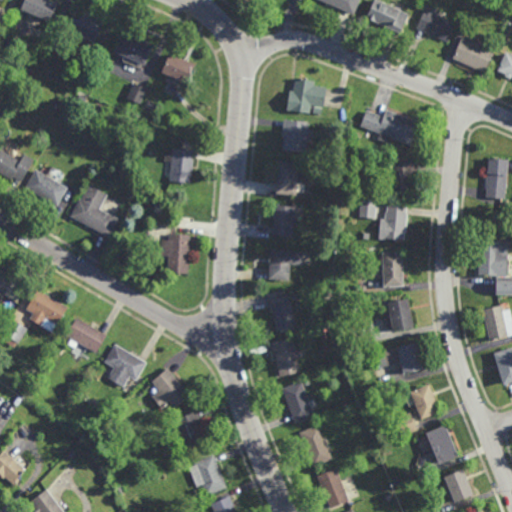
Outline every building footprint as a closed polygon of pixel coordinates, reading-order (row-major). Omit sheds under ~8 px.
[(48,21),(20,9),(23,0),(51,0),(56,2),(48,21)] [(359,0),(352,15),(318,0),(359,0)] [(399,33),(366,18),(373,0),(378,0),(408,14),(399,33)] [(446,20),(447,18),(456,22),(447,41),(430,33),(431,32),(417,26),(423,11),(422,10),(425,3),(434,7),(431,14),(446,20)] [(506,14),(501,12),(505,5),(509,8),(506,14)] [(93,42),(67,31),(75,12),(101,23),(93,42)] [(144,65),(114,51),(123,31),(153,45),(144,65)] [(484,72),(452,58),(462,36),(493,50),(484,72)] [(511,76),(510,79),(505,76),(506,74),(497,70),(505,51),(511,54),(511,76)] [(186,83),(161,72),(170,53),(195,65),(186,83)] [(140,103),(127,96),(135,79),(148,86),(140,103)] [(323,107),(309,106),(308,114),(286,111),(288,91),(292,92),(293,79),(313,81),(312,86),(325,88),(323,107)] [(153,108),(147,105),(149,100),(155,103),(153,108)] [(417,121),(410,143),(402,140),(401,142),(391,138),(391,137),(380,133),(379,134),(360,127),(366,110),(383,116),(385,109),(417,121)] [(304,150),(280,147),(283,120),(307,122),(304,150)] [(353,149),(346,148),(346,140),(354,141),(353,149)] [(192,173),(191,173),(190,182),(170,180),(171,161),(166,160),(166,147),(194,148),(192,173)] [(0,149),(20,161),(24,154),(33,159),(21,180),(13,176),(11,178),(0,171),(0,149)] [(385,163),(371,162),(371,152),(386,153),(385,163)] [(504,197),(485,195),(488,155),(508,157),(504,197)] [(303,183),(294,182),(293,193),(273,191),(276,158),(297,160),(296,165),(304,166),(303,183)] [(409,195),(389,193),(390,180),(386,180),(387,167),(392,168),(392,160),(412,162),(409,195)] [(56,204),(26,186),(36,168),(66,187),(56,204)] [(122,203),(115,216),(118,217),(109,235),(71,216),(79,198),(81,199),(88,184),(107,193),(106,195),(122,203)] [(73,194),(67,191),(70,186),(76,189),(73,194)] [(338,202),(326,201),(326,191),(338,192),(338,202)] [(374,216),(358,214),(360,196),(375,198),(374,216)] [(405,212),(406,212),(404,230),(403,230),(402,238),(383,236),(383,237),(378,237),(380,217),(384,218),(384,210),(385,210),(386,202),(406,205),(405,212)] [(161,212),(154,211),(155,203),(162,204),(161,212)] [(291,235),(270,233),(273,203),(294,205),(291,235)] [(189,273),(168,272),(168,255),(161,255),(161,239),(170,239),(170,231),(190,232),(189,273)] [(506,274),(477,273),(479,238),(507,239),(506,274)] [(301,263),(289,262),(288,279),(267,277),(269,248),(302,250),(301,263)] [(381,284),(381,251),(401,251),(401,284),(381,284)] [(14,300),(5,294),(0,303),(0,267),(25,282),(14,300)] [(511,275),(511,293),(495,292),(495,275),(511,275)] [(52,332),(29,318),(33,313),(26,308),(38,288),(67,306),(52,332)] [(268,298),(287,294),(294,326),(276,329),(272,312),(271,312),(268,298)] [(391,330),(386,299),(407,295),(412,326),(391,330)] [(502,309),(509,307),(511,319),(511,332),(489,338),(482,307),(500,303),(502,309)] [(106,334),(96,352),(78,341),(74,347),(68,343),(71,338),(66,334),(76,316),(106,334)] [(19,343),(3,333),(12,318),(28,328),(19,343)] [(278,375),(271,341),(292,337),(299,371),(278,375)] [(403,373),(395,346),(415,340),(422,367),(403,373)] [(147,362),(137,380),(130,376),(124,387),(108,378),(114,367),(105,361),(115,343),(147,362)] [(62,354),(56,351),(60,344),(66,347),(62,354)] [(511,380),(503,383),(493,351),(511,345),(511,380)] [(190,395),(175,407),(170,401),(162,408),(153,396),(160,390),(152,381),(169,368),(190,395)] [(294,422),(282,387),(301,380),(314,415),(294,422)] [(420,419),(409,391),(428,383),(440,410),(420,419)] [(209,443),(190,450),(186,440),(179,443),(173,429),(180,426),(177,418),(196,410),(209,443)] [(401,435),(394,417),(410,411),(417,429),(401,435)] [(313,466),(298,431),(317,423),(332,457),(313,466)] [(458,455),(438,463),(425,432),(445,424),(458,455)] [(377,439),(373,431),(383,427),(387,435),(377,439)] [(384,455),(381,449),(390,446),(392,452),(384,455)] [(17,477),(19,479),(14,485),(4,477),(3,478),(0,475),(0,452),(3,449),(25,468),(17,477)] [(74,460),(67,454),(72,449),(78,455),(74,460)] [(227,487),(207,495),(203,485),(197,487),(189,466),(193,464),(193,462),(214,454),(227,487)] [(330,507),(316,475),(335,466),(348,499),(330,507)] [(473,493),(454,501),(443,476),(463,468),(473,493)] [(64,511),(34,511),(33,510),(35,508),(30,501),(47,489),(64,511)] [(390,500),(385,495),(391,489),(396,494),(390,500)] [(212,511),(215,511),(212,503),(230,495),(236,511),(212,511)] [(437,511),(456,511),(456,502),(438,502),(437,511)]
